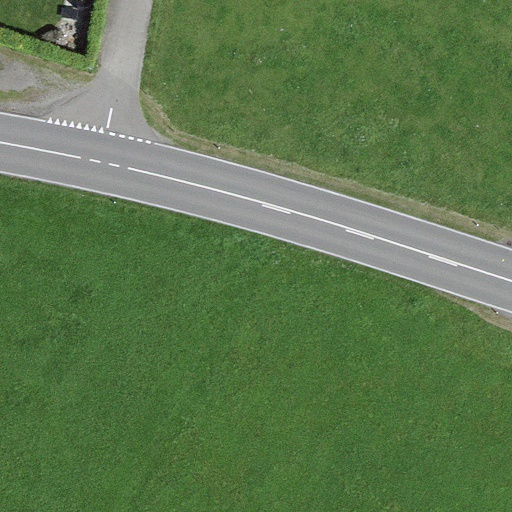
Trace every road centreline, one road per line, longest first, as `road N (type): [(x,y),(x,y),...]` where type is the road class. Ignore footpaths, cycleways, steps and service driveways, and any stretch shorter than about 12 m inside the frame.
road 1 (primary): [(511,277),(303,206),(100,152),(0,137)]
road 2 (track): [(100,152),(133,0)]
